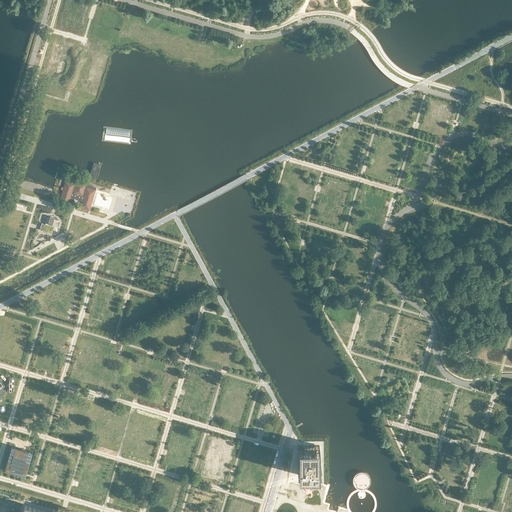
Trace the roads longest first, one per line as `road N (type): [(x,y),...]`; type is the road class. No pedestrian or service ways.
road 1 (unclassified): [(511,376),(463,384),(441,369),(432,322),(380,266),(383,233),(406,209)]
road 2 (unclassified): [(352,29),(321,20),(257,37),(124,0)]
road 3 (unclassified): [(352,29),(394,78),(511,113)]
road 4 (unclassified): [(49,0),(0,170)]
